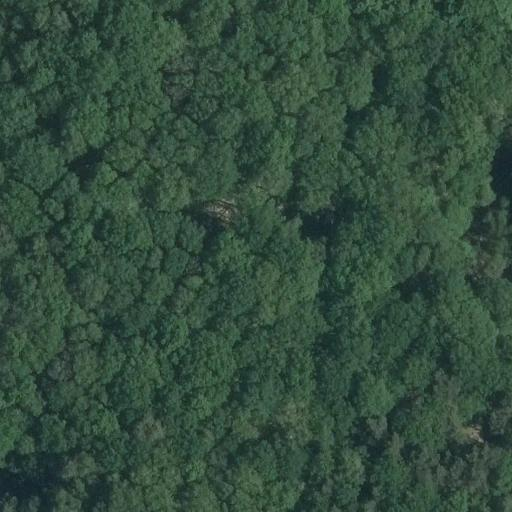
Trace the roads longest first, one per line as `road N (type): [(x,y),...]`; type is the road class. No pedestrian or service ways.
road 1 (track): [(15,0),(511,45)]
road 2 (track): [(295,511),(343,35)]
